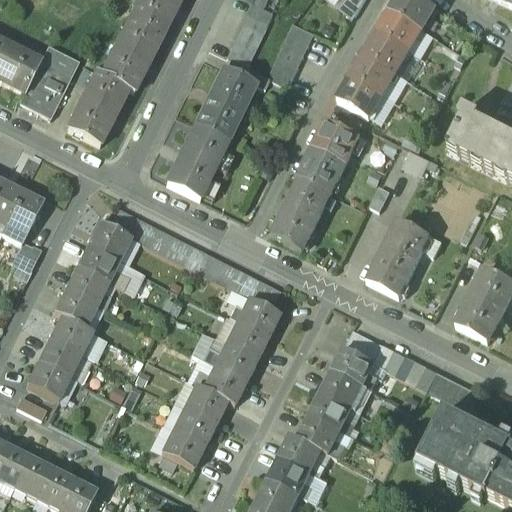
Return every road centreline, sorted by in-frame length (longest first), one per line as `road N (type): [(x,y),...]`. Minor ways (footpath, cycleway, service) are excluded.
road 1 (residential): [(117,184),(342,300)]
road 2 (residential): [(117,184),(212,0)]
road 3 (residential): [(342,300),(511,385)]
road 4 (residential): [(401,176),(342,300)]
road 5 (residential): [(0,123),(117,184)]
